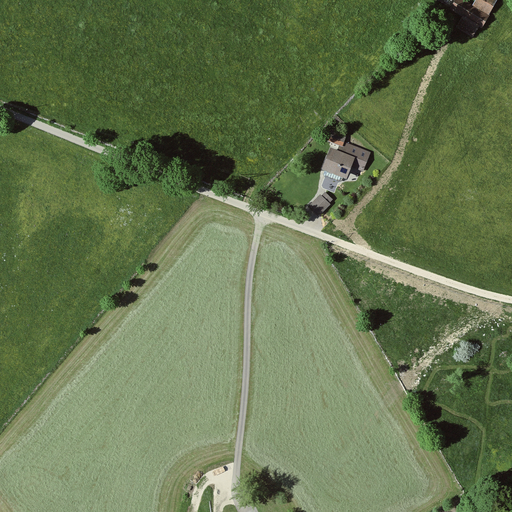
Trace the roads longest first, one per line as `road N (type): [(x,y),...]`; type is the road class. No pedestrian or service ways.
road 1 (track): [(511,299),(437,279),(0,110)]
road 2 (track): [(246,511),(236,480),(250,267),(262,213)]
road 3 (track): [(314,233),(477,45)]
